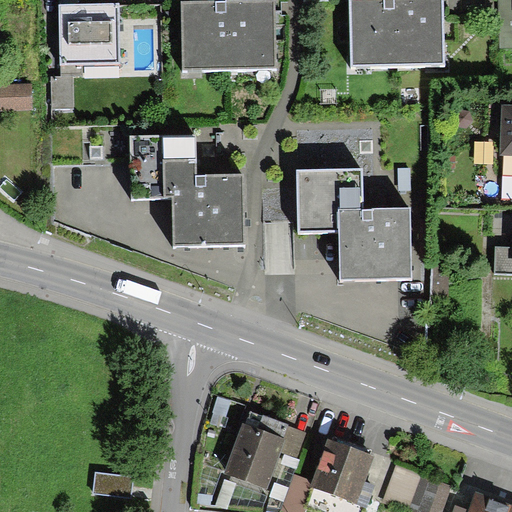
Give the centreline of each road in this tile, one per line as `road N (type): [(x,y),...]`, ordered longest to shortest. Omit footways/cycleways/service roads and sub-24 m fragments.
road 1 (primary): [(201,322),(511,439)]
road 2 (primary): [(0,260),(201,322)]
road 3 (residential): [(201,322),(170,511)]
